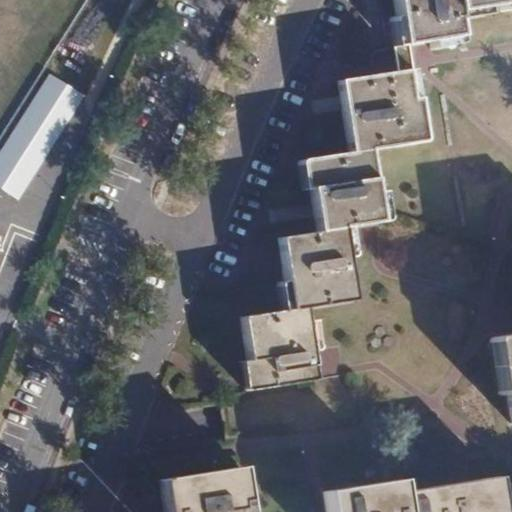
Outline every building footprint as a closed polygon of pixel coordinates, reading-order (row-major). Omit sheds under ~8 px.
[(281,311),(241,317),(248,359),(242,360),(241,367),(245,388),(314,379),(310,350),(316,349),(313,321),(305,321),(304,307),(352,299),(344,256),(351,255),(346,226),(386,220),(383,192),(376,193),(370,149),(421,144),(424,140),(419,98),(411,99),(404,47),(429,43),(431,49),(457,46),(461,40),(458,20),(454,0),(395,0),(398,17),(391,18),(399,74),(339,81),(349,153),(302,159),(299,163),(302,187),(311,188),(317,231),(277,237),(283,281),(278,282),(281,311)] [(511,0),(454,0),(458,20),(486,17),(486,9),(499,7),(500,12),(511,10),(511,0)] [(82,97),(48,75),(0,149),(0,190),(16,201),(82,97)] [(511,335),(496,338),(494,343),(502,396),(509,396),(511,412),(511,335)] [(249,511),(242,468),(158,480),(162,511),(249,511)] [(398,480),(326,492),(328,511),(501,511),(495,478),(400,493),(398,480)]
